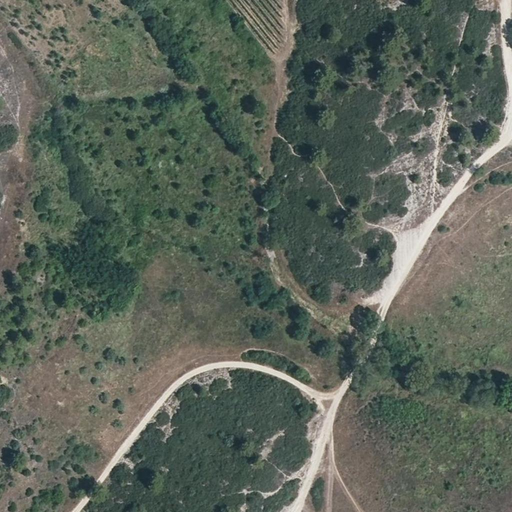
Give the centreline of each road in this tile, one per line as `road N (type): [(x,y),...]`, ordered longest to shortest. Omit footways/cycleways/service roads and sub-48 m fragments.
road 1 (track): [(456,186),(412,253),(337,407),(297,511)]
road 2 (track): [(337,407),(262,367),(225,363),(193,371),(166,393),(73,511)]
